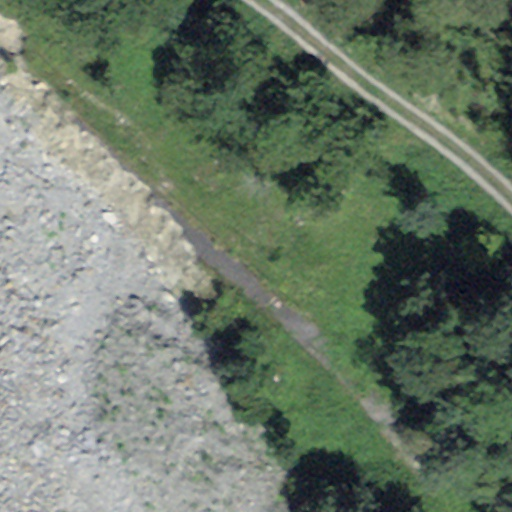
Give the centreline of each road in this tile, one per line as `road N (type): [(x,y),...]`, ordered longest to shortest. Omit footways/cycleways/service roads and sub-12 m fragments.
road 1 (track): [(454,511),(326,354),(125,185),(0,47)]
road 2 (track): [(511,194),(260,0)]
